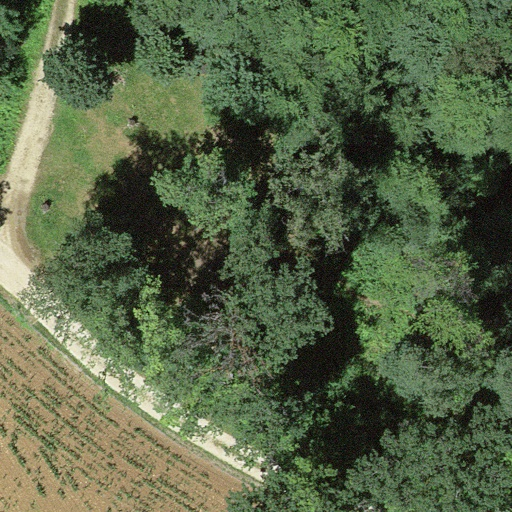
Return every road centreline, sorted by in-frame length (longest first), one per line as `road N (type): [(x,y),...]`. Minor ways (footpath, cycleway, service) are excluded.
road 1 (track): [(367,511),(158,400),(0,262)]
road 2 (track): [(60,0),(24,181),(0,209)]
